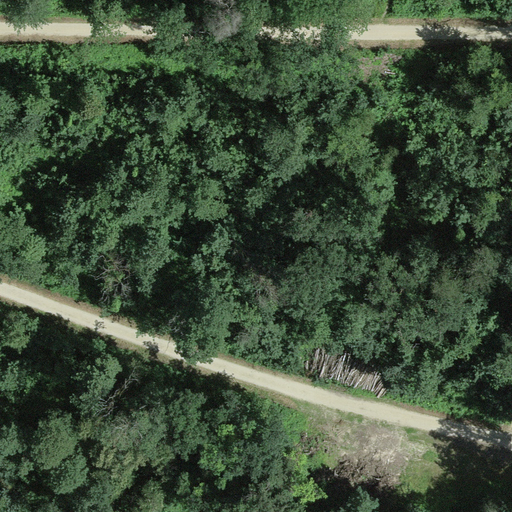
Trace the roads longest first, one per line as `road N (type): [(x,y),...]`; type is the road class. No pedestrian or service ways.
road 1 (track): [(511,439),(175,359),(0,293)]
road 2 (track): [(511,29),(0,29)]
